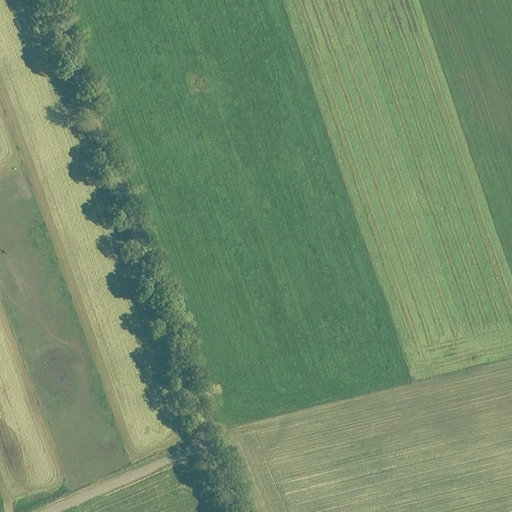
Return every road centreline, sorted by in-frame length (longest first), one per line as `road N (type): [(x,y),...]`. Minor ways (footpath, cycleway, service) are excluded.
road 1 (unclassified): [(205,443),(48,0)]
road 2 (unclassified): [(49,511),(205,443)]
